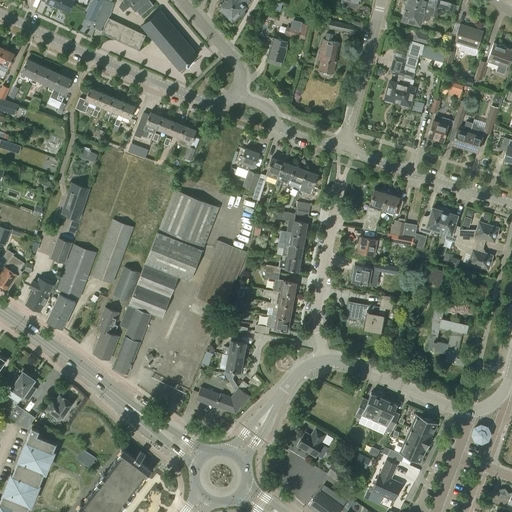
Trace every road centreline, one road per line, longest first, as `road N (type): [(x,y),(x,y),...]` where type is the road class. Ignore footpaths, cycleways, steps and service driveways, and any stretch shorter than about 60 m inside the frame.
road 1 (residential): [(238,98),(206,101),(0,15)]
road 2 (primary): [(197,461),(0,309)]
road 3 (residential): [(324,359),(461,411),(497,401),(511,366)]
road 4 (residential): [(324,359),(313,305),(339,183)]
road 5 (residential): [(511,203),(343,151)]
road 6 (residential): [(343,151),(384,0)]
road 7 (residential): [(343,151),(286,131),(259,103),(238,98)]
